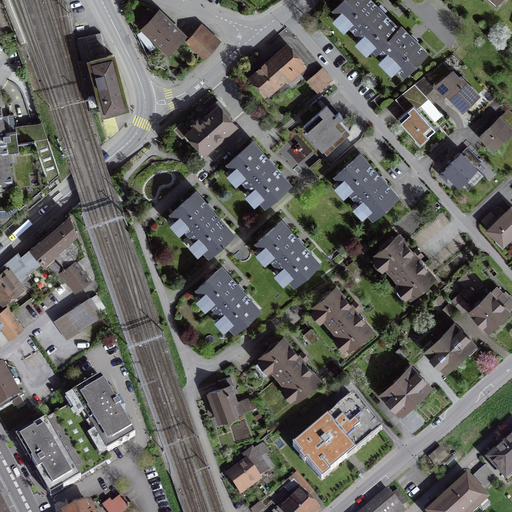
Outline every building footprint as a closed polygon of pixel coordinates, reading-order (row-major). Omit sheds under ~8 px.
[(379,48),(399,28),(383,13),(384,12),(378,6),(378,7),(370,0),(343,0),(335,9),(339,13),(333,19),(344,29),(350,24),(362,36),(356,42),(367,52),(372,46),(377,51),(379,48)] [(157,14),(140,31),(148,38),(151,35),(168,51),(183,35),(172,24),(170,27),(157,14)] [(399,28),(379,48),(386,54),(379,60),(391,72),(397,66),(404,73),(425,51),(400,27),(399,28)] [(200,31),(189,42),(203,55),(214,43),(200,31)] [(77,64),(90,112),(103,109),(103,111),(126,105),(113,54),(107,56),(101,32),(77,38),(83,62),(77,64)] [(305,66),(287,46),(252,76),(266,92),(283,76),(288,81),(305,66)] [(332,79),(322,68),(311,78),(321,89),(332,79)] [(452,72),(436,85),(445,94),(446,93),(457,104),(458,104),(463,110),(471,102),(470,102),(477,95),(472,90),(472,89),(459,76),(458,78),(452,72)] [(424,77),(415,83),(425,95),(434,87),(424,77)] [(399,95),(410,107),(413,104),(417,108),(429,99),(425,95),(415,83),(399,95)] [(199,119),(193,124),(196,127),(188,133),(202,150),(203,149),(206,152),(216,143),(213,140),(226,129),(229,132),(235,126),(226,116),(228,114),(218,102),(207,112),(209,115),(202,122),(199,119)] [(410,107),(398,118),(420,142),(435,129),(417,108),(413,104),(410,107)] [(335,114),(327,105),(303,126),(326,152),(350,131),(339,119),(342,116),(339,111),(335,114)] [(2,108),(0,108),(0,208),(1,209),(7,208),(15,202),(19,208),(59,174),(47,138),(33,140),(18,142),(16,130),(5,132),(2,108)] [(511,131),(511,112),(508,108),(480,135),(488,143),(492,140),(498,146),(511,131)] [(268,160),(252,141),(229,162),(266,203),(289,182),(273,164),(271,166),(267,161),(268,160)] [(461,153),(441,173),(449,182),(453,178),(459,184),(467,176),(474,183),(483,174),(461,153)] [(360,154),(337,175),(373,215),(396,195),(384,182),(383,183),(379,179),(381,177),(360,154)] [(207,205),(196,192),(172,212),(209,253),(232,233),(212,209),(210,211),(205,206),(207,205)] [(511,234),(511,208),(489,229),(500,240),(507,233),(510,236),(511,234)] [(70,216),(33,248),(43,261),(45,259),(57,274),(76,261),(84,255),(70,216)] [(297,238),(281,220),(258,241),(294,282),(317,261),(301,243),(300,245),(296,240),(297,238)] [(413,252),(399,235),(377,253),(388,267),(389,265),(401,279),(400,280),(411,294),(434,276),(418,258),(420,256),(416,250),(413,252)] [(33,248),(18,259),(14,257),(0,269),(0,295),(3,300),(17,290),(20,293),(30,286),(23,277),(43,261),(33,248)] [(76,261),(57,274),(62,282),(67,279),(76,291),(83,287),(90,281),(76,261)] [(238,285),(221,266),(198,287),(235,328),(258,308),(242,290),(241,291),(236,286),(238,285)] [(474,292),(468,285),(461,292),(467,298),(474,292)] [(511,305),(511,302),(497,286),(471,311),(478,318),(482,315),(492,325),(511,305)] [(351,305),(336,287),(314,305),(325,319),(327,318),(339,333),(337,334),(348,347),(371,329),(356,311),(358,309),(353,303),(351,305)] [(91,298),(56,321),(67,337),(77,331),(77,332),(99,317),(106,313),(103,308),(99,310),(91,298)] [(470,307),(464,300),(457,305),(463,312),(470,307)] [(7,306),(0,311),(0,326),(9,339),(23,328),(7,306)] [(433,330),(459,356),(474,343),(455,323),(443,334),(436,327),(433,330)] [(459,356),(433,330),(430,333),(437,340),(425,351),(444,371),(459,356)] [(298,355),(284,338),(261,356),(263,358),(255,364),(265,376),(274,368),(286,382),(285,384),(296,397),(318,379),(304,361),(306,360),(300,353),(298,355)] [(0,408),(19,398),(9,380),(14,377),(7,365),(0,368),(0,408)] [(418,372),(411,365),(382,393),(389,400),(392,397),(404,409),(426,388),(414,376),(418,372)] [(221,388),(209,393),(219,421),(250,409),(245,398),(237,401),(231,385),(234,384),(231,376),(218,380),(221,388)] [(73,393),(77,402),(107,452),(136,436),(121,411),(125,409),(119,399),(115,401),(100,377),(86,386),(73,393)] [(354,396),(328,418),(356,452),(382,430),(354,396)] [(76,471),(107,452),(77,402),(16,437),(31,462),(32,461),(38,470),(36,471),(50,496),(81,478),(76,471)] [(322,480),(356,452),(328,418),(293,446),(322,480)] [(511,437),(488,459),(506,478),(507,477),(506,475),(511,469),(511,437)] [(262,443),(254,449),(260,457),(268,451),(262,443)] [(441,449),(431,457),(435,462),(445,454),(441,449)] [(242,466),(230,475),(241,490),(269,469),(260,457),(250,464),(245,458),(239,462),(242,466)] [(480,471),(490,482),(495,477),(485,466),(480,471)] [(490,482),(480,471),(475,476),(485,487),(490,482)] [(298,472),(293,476),(301,486),(306,482),(298,472)] [(291,476),(281,484),(288,492),(298,484),(291,476)] [(430,511),(472,511),(486,499),(467,479),(430,511)] [(393,496),(389,491),(363,511),(403,511),(405,511),(404,509),(407,506),(396,493),(393,496)] [(300,497),(285,511),(286,511),(313,511),(317,509),(303,494),(302,495),(299,492),(297,494),(300,497)] [(109,501),(103,506),(108,511),(121,511),(130,506),(121,495),(111,503),(109,501)] [(260,502),(251,509),(253,511),(258,511),(264,508),(260,502)]
